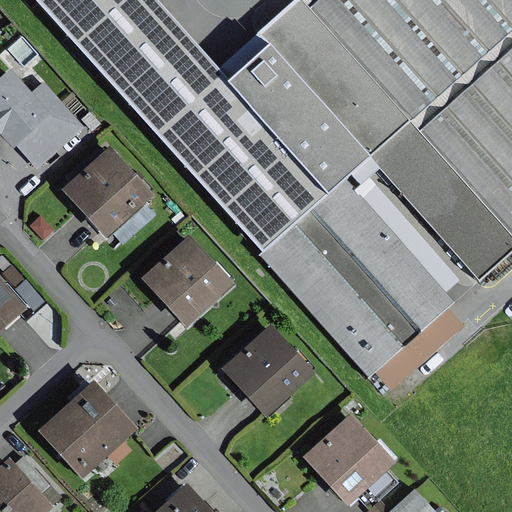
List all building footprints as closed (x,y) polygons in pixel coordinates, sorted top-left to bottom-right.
[(150,0),(31,0),(258,253),(342,180),(364,162),(264,51),(227,84),(217,74),(150,0)] [(511,258),(511,0),(299,0),(255,40),(264,51),(364,162),(478,289),(511,258)] [(264,51),(255,40),(217,74),(227,84),(264,51)] [(7,73),(0,79),(0,139),(10,151),(14,147),(36,171),(84,128),(42,81),(27,95),(7,73)] [(107,151),(60,193),(102,240),(149,199),(107,151)] [(449,302),(342,180),(258,253),(365,376),(369,372),(442,307),(449,302)] [(40,218),(30,228),(42,241),(53,231),(40,218)] [(188,239),(141,281),(185,329),(232,287),(188,239)] [(0,285),(0,335),(25,314),(0,285)] [(461,329),(442,307),(369,372),(389,394),(461,329)] [(269,328),(220,373),(265,421),(314,377),(269,328)] [(91,386),(36,436),(79,483),(134,433),(91,386)] [(349,417),(302,459),(347,508),(356,499),(367,511),(380,500),(397,484),(386,472),(393,466),(349,417)] [(7,462),(0,468),(0,508),(3,511),(50,511),(52,511),(39,497),(49,488),(22,457),(11,467),(7,462)] [(206,511),(184,487),(155,511),(206,511)] [(389,511),(430,511),(412,492),(391,511),(389,511)] [(389,511),(391,511),(380,500),(367,511),(389,511)]
